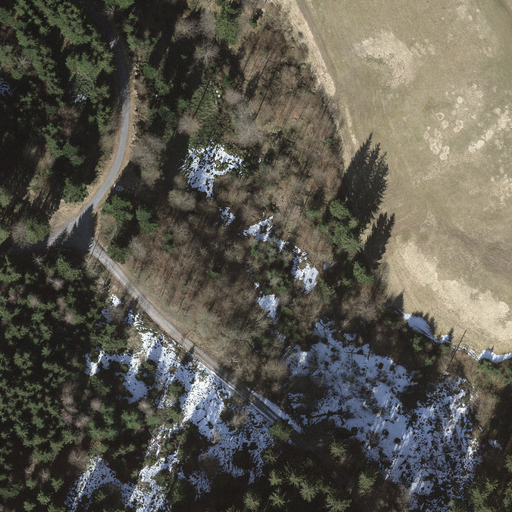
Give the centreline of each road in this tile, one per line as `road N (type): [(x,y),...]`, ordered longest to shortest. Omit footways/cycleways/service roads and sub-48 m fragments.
road 1 (track): [(371,511),(156,315),(74,228),(0,257)]
road 2 (track): [(74,228),(119,160),(126,112),(119,56),(84,0)]
